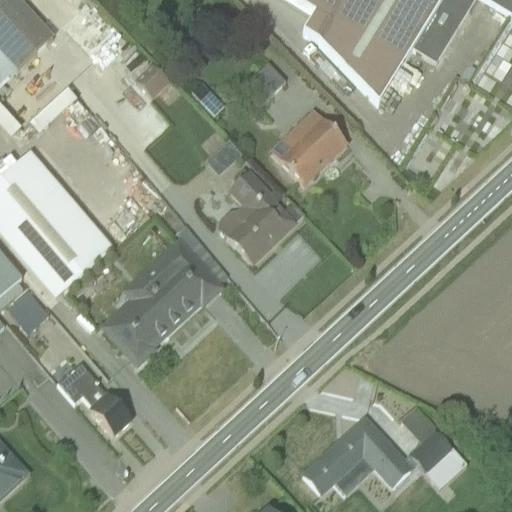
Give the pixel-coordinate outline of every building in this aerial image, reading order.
[(335,59),(385,115),(420,59),(455,0),(275,0),(326,31),(316,48),(335,59)] [(511,0),(455,0),(420,59),(438,69),(479,3),(511,23),(511,0)] [(17,3),(0,16),(0,93),(24,83),(63,46),(17,3)] [(473,77),(490,81),(498,48),(481,44),(473,77)] [(265,66),(248,86),(266,102),(284,82),(265,66)] [(153,70),(136,89),(153,103),(169,85),(153,70)] [(52,118),(61,127),(73,116),(54,95),(17,130),(27,142),(52,118)] [(0,123),(0,144),(11,135),(0,123)] [(308,197),(353,158),(322,123),(277,162),(308,197)] [(183,151),(191,162),(209,149),(201,138),(183,151)] [(202,185),(226,163),(212,148),(188,170),(202,185)] [(23,174),(0,194),(0,250),(54,312),(117,257),(96,233),(91,237),(51,191),(43,197),(23,174)] [(252,276),(297,237),(253,187),(231,206),(240,216),(217,236),(252,276)] [(140,377),(225,301),(181,252),(124,303),(134,313),(105,339),(140,377)] [(85,413),(115,448),(133,432),(102,397),(85,413)] [(405,476),(358,424),(293,483),(313,505),(327,492),(339,505),(367,480),(382,497),(405,476)] [(0,511),(2,511),(32,484),(0,451),(0,511)]
